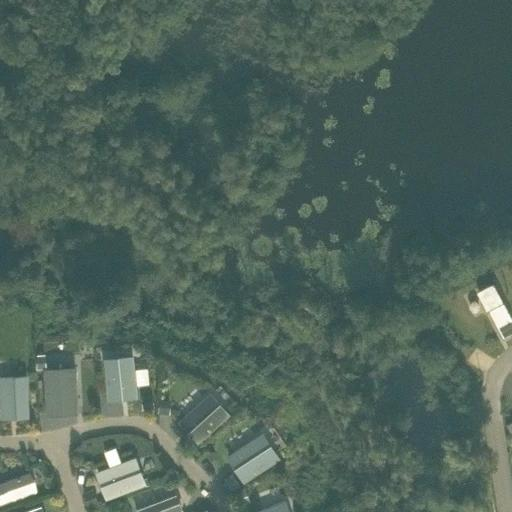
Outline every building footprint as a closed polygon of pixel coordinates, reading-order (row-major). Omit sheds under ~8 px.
[(511,315),(494,281),(478,289),(504,338),(511,333),(511,315)] [(46,354),(36,354),(37,369),(44,368),(46,368),(46,354)] [(138,398),(134,355),(104,358),(108,401),(138,398)] [(76,367),(46,368),(44,368),(46,415),(79,413),(76,367)] [(0,375),(0,418),(30,417),(28,374),(0,375)] [(211,392),(179,421),(198,443),(230,414),(211,392)] [(154,408),(153,394),(142,395),(143,409),(154,408)] [(170,414),(171,400),(160,398),(158,412),(170,414)] [(275,423),(266,427),(279,453),(288,449),(275,423)] [(264,431),(227,455),(244,482),(281,458),(264,431)] [(107,499),(147,483),(137,455),(96,470),(107,499)] [(0,482),(0,503),(37,490),(30,471),(0,482)] [(241,484),(232,472),(224,478),(232,490),(241,484)] [(251,501),(246,487),(236,490),(241,504),(251,501)] [(98,500),(94,488),(84,492),(89,505),(98,502),(99,501),(98,500)] [(137,511),(178,511),(183,510),(177,494),(137,510),(137,511)] [(288,511),(285,502),(256,511),(288,511)]
